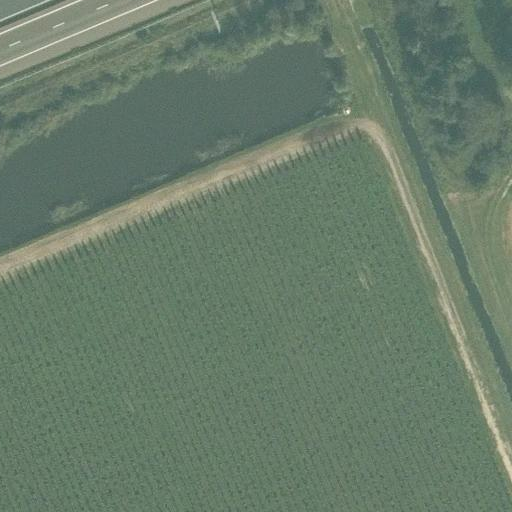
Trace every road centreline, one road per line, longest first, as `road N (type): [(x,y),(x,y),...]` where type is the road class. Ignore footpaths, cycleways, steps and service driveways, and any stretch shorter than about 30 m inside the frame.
road 1 (track): [(511,485),(361,118),(0,270)]
road 2 (track): [(487,253),(379,0)]
road 3 (track): [(511,314),(484,230),(511,168)]
road 4 (motorway): [(0,49),(118,0)]
road 5 (track): [(332,0),(361,118)]
